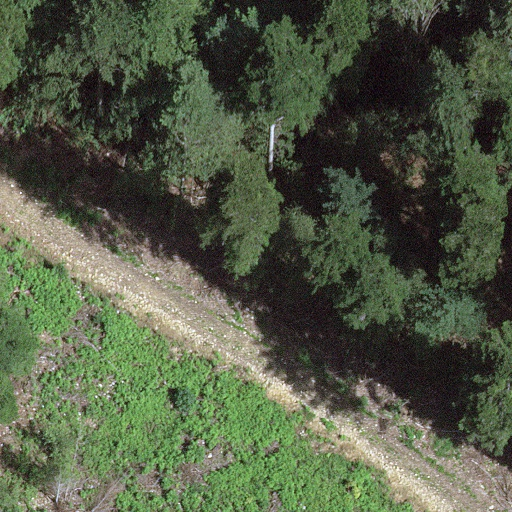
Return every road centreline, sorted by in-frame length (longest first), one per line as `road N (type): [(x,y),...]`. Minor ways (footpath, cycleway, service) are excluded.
road 1 (track): [(0,183),(138,280),(350,407)]
road 2 (track): [(481,511),(350,407)]
